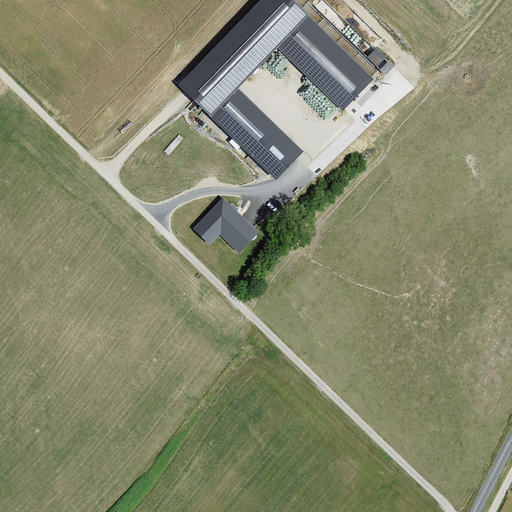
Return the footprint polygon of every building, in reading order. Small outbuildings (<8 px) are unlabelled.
[(288,0),(263,0),(178,89),(211,121),(239,93),(279,52),(310,20),(288,0)] [(373,80),(310,20),(279,52),(343,113),(373,80)] [(384,75),(394,66),(376,47),(366,56),(384,75)] [(302,153),(239,93),(211,121),(275,181),(302,153)] [(259,231),(223,197),(193,228),(208,243),(220,231),(240,251),(259,231)]
